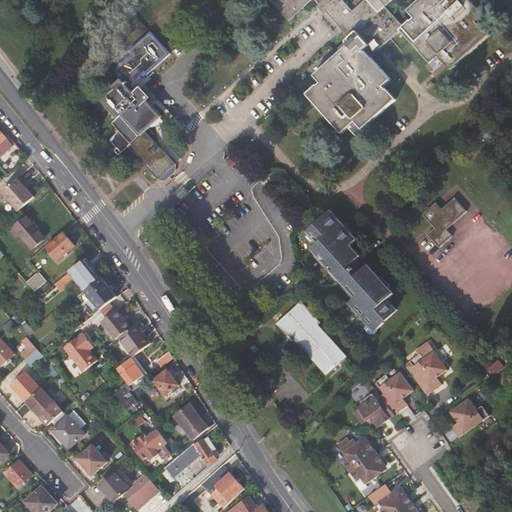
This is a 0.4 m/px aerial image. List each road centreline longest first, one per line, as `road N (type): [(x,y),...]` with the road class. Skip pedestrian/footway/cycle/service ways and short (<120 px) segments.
road 1 (tertiary): [(189,345),(123,233),(0,76)]
road 2 (tertiary): [(0,106),(189,345)]
road 3 (tertiary): [(189,345),(292,511)]
